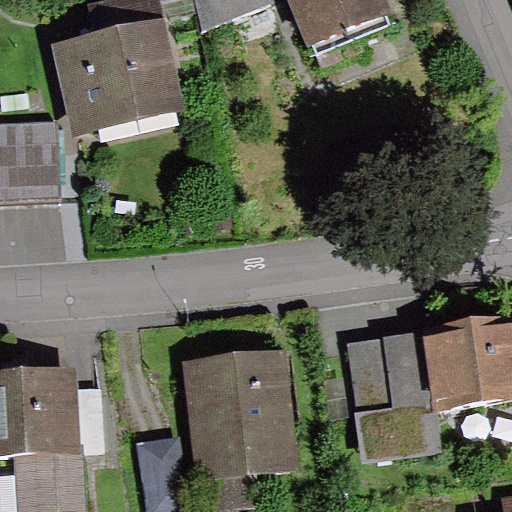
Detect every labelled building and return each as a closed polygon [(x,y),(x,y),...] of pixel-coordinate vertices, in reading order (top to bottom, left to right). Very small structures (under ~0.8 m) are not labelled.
[(53,49),(75,142),(184,117),(157,0),(124,0),(109,4),(116,35),(53,49)] [(271,0),(195,0),(203,34),(274,6),(271,0)] [(393,19),(385,0),(286,0),(309,55),(314,53),(321,73),(364,55),(360,43),(391,30),(387,21),(393,19)] [(60,126),(0,128),(0,204),(63,202),(60,126)] [(94,210),(15,209),(14,257),(93,258),(94,210)] [(511,321),(346,345),(363,467),(443,456),(437,417),(511,406),(511,321)] [(290,354),(184,366),(198,487),(204,486),(258,480),(304,475),(290,354)] [(77,375),(0,379),(0,463),(13,463),(14,476),(0,476),(0,511),(86,511),(83,455),(105,453),(102,392),(78,393),(77,375)] [(190,511),(179,439),(137,446),(147,511),(190,511)] [(258,480),(204,486),(206,511),(244,511),(261,510),(258,480)] [(504,511),(511,511),(511,500),(503,502),(504,511)]
